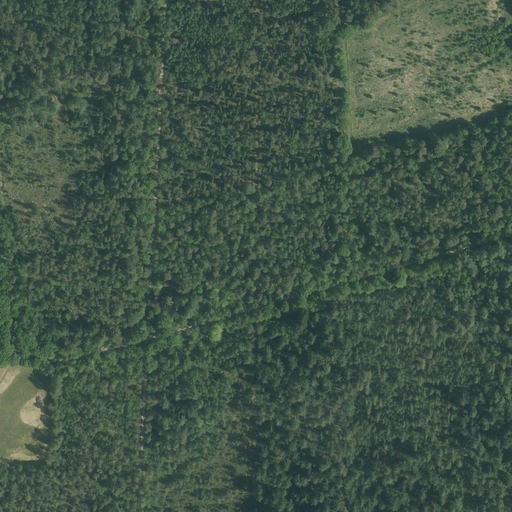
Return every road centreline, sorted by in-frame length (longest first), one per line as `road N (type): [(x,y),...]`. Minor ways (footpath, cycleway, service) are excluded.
road 1 (track): [(147,335),(511,231)]
road 2 (track): [(511,114),(155,194)]
road 3 (track): [(346,280),(347,40),(338,0)]
road 4 (track): [(155,194),(165,0)]
road 5 (track): [(147,335),(139,511)]
road 6 (track): [(257,0),(255,173)]
road 7 (track): [(0,350),(58,357),(147,335)]
road 8 (track): [(155,194),(147,335)]
road 9 (track): [(13,357),(0,231)]
